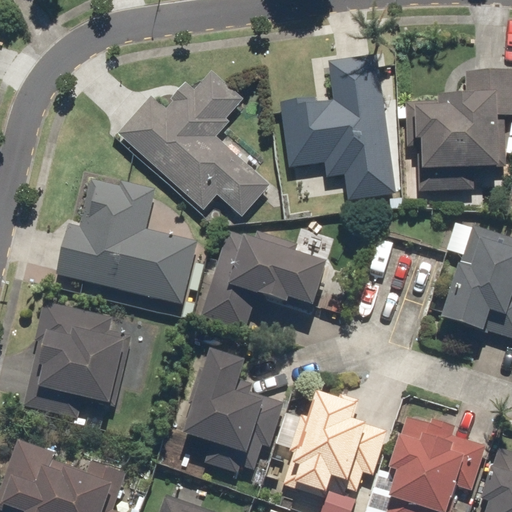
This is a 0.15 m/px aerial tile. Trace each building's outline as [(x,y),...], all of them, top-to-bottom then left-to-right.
[(395,199),(375,58),(324,65),(329,101),(278,108),(287,173),(321,168),(323,182),(341,179),(345,206),(395,199)] [(511,123),(511,74),(462,75),(463,103),(404,104),(404,153),(414,152),(415,195),(493,194),(492,124),(511,123)] [(148,101),(114,139),(201,215),(214,201),(239,223),(268,190),(215,143),(228,128),(225,124),(242,105),(208,76),(191,95),(182,87),(160,111),(148,101)] [(65,227),(52,280),(179,312),(195,248),(143,235),(153,195),(117,185),(115,191),(88,185),(76,230),(65,227)] [(511,243),(453,225),(443,256),(455,260),(433,330),(476,344),(478,336),(511,346),(511,243)] [(224,237),(197,322),(242,336),(252,304),(305,321),(322,270),(294,261),(297,251),(252,237),(250,245),(224,237)] [(36,346),(20,412),(75,426),(79,409),(112,417),(130,341),(107,335),(109,323),(41,307),(32,345),(36,346)] [(243,371),(202,358),(175,444),(206,454),(202,468),(257,486),(282,408),(235,393),(243,371)] [(332,408),(309,400),(302,422),(284,416),(274,450),(291,456),(275,507),(289,511),(352,511),(363,478),(369,480),(383,437),(352,427),(358,405),(335,398),(332,408)] [(486,451),(401,421),(368,511),(449,511),(456,495),(469,499),(486,451)] [(111,511),(122,484),(15,444),(0,483),(0,511),(111,511)] [(511,511),(511,456),(495,451),(472,511),(511,511)] [(198,511),(161,499),(156,511),(198,511)]
